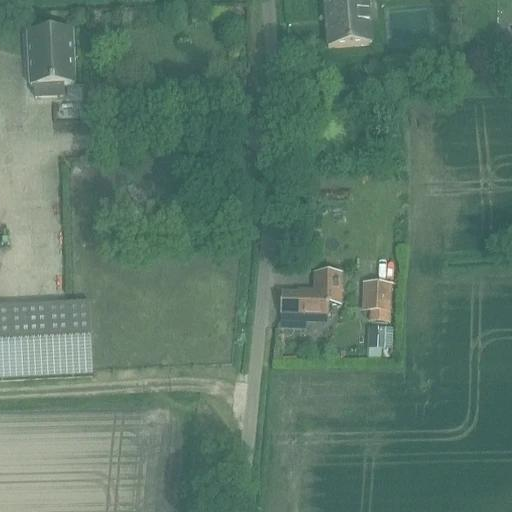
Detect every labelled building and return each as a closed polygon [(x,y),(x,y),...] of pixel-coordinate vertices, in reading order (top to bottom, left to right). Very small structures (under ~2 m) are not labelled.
[(323,0),(328,51),(372,47),(368,0),(323,0)] [(72,34),(28,36),(30,78),(29,78),(30,89),(34,89),(35,99),(63,98),(63,87),(74,87),(72,34)] [(316,293),(300,292),(300,296),(281,295),(279,316),(329,319),(331,303),(342,304),(344,278),(317,276),(316,293)] [(364,286),(364,312),(371,312),(371,324),(388,325),(389,287),(364,286)] [(0,311),(0,384),(94,383),(93,310),(0,311)]
